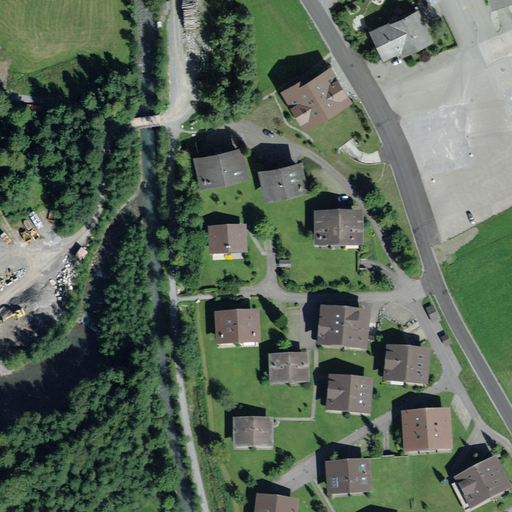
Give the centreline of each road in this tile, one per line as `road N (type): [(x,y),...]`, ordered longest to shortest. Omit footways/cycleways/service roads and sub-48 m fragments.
road 1 (tertiary): [(311,0),(388,135),(436,284)]
road 2 (residential): [(408,295),(350,188),(295,148),(226,127)]
road 3 (track): [(111,124),(90,224),(0,295)]
road 4 (track): [(174,299),(174,118)]
road 5 (tertiary): [(436,284),(511,420)]
